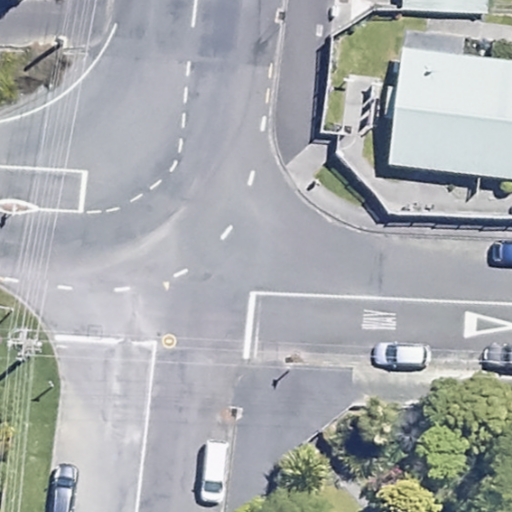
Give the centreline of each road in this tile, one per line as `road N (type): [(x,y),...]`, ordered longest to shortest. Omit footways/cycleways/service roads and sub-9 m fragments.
road 1 (residential): [(511,304),(326,288),(259,262),(145,195)]
road 2 (residential): [(145,195),(152,347),(132,511)]
road 3 (residential): [(195,0),(177,132),(166,168),(145,195)]
road 4 (residential): [(145,195),(118,212),(0,212)]
